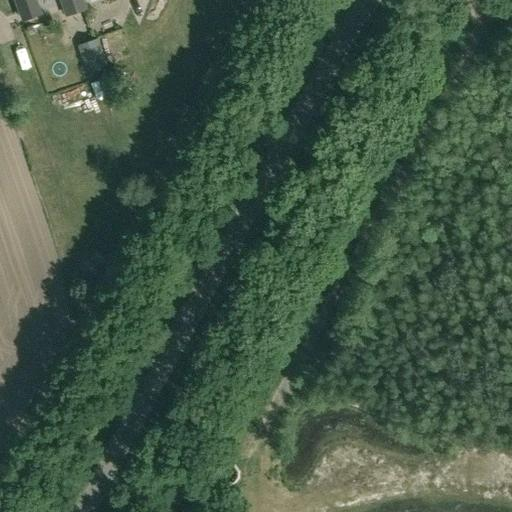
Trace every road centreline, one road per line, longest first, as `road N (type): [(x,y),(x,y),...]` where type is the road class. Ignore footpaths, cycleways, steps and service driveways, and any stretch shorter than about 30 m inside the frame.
road 1 (unclassified): [(83,511),(373,0)]
road 2 (track): [(246,456),(448,94)]
